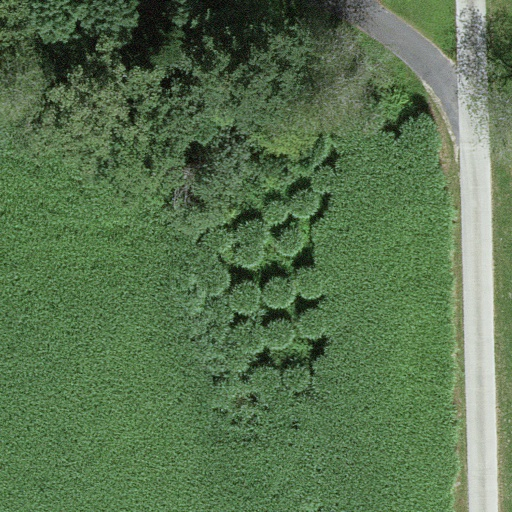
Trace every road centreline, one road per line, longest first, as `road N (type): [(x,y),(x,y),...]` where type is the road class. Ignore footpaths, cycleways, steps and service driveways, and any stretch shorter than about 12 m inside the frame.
road 1 (unclassified): [(468,0),(472,511)]
road 2 (track): [(469,21),(0,44)]
